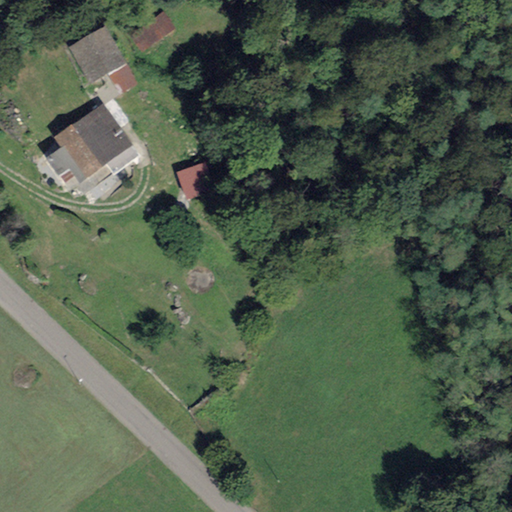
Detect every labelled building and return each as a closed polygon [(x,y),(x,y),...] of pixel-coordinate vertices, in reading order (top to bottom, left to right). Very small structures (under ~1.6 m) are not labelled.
[(175,31),(163,13),(129,35),(141,54),(175,31)] [(126,67),(106,29),(66,50),(87,88),(107,77),(126,67)] [(138,89),(126,67),(107,77),(119,99),(138,89)] [(103,105),(54,140),(61,150),(46,160),(59,179),(69,172),(79,185),(133,147),(103,105)] [(203,165),(176,174),(186,204),(214,194),(203,165)]
